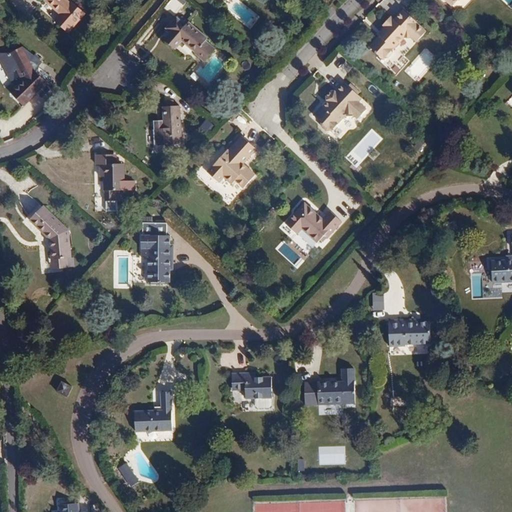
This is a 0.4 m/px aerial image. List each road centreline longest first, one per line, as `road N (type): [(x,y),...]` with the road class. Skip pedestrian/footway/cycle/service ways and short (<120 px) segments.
road 1 (unclassified): [(118,511),(86,465),(80,422),(91,388),(116,355),(167,336),(294,330),(348,297),(392,223),(411,208),(458,190),(511,197)]
road 2 (unclassified): [(12,511),(0,301)]
road 3 (unclassified): [(0,151),(57,121),(126,56)]
road 4 (residential): [(365,0),(258,109)]
